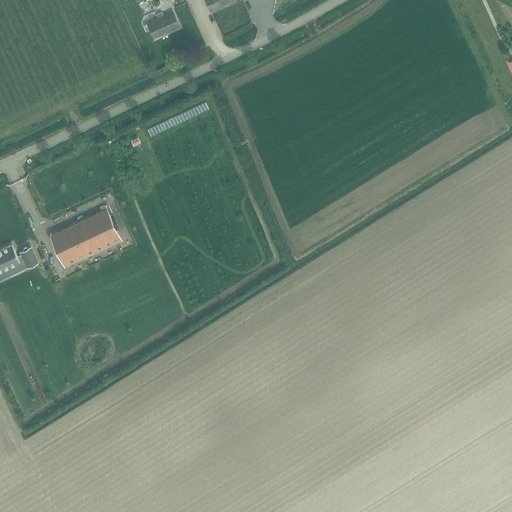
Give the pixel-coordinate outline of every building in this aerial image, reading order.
[(171,8),(180,5),(178,0),(170,0),(168,1),(171,8)] [(207,0),(212,11),(235,0),(207,0)] [(510,83),(472,0),(459,0),(499,88),(510,83)] [(154,37),(180,26),(174,11),(148,23),(154,37)] [(34,227),(38,235),(59,225),(51,208),(21,222),(15,209),(4,214),(11,229),(19,225),(23,233),(34,227)] [(107,209),(51,235),(66,266),(121,240),(107,209)] [(12,244),(0,249),(0,271),(21,262),(23,266),(26,264),(28,267),(38,262),(31,247),(20,252),(21,254),(18,256),(12,244)]
